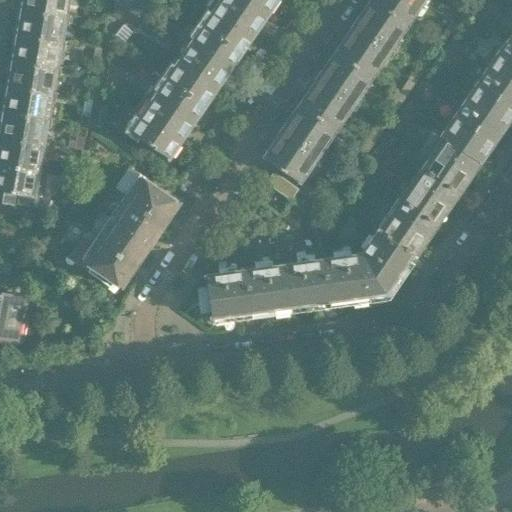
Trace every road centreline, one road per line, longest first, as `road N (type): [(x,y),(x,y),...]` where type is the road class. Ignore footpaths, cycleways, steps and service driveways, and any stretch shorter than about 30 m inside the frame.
road 1 (residential): [(511,179),(409,324),(385,334),(141,367)]
road 2 (residential): [(342,0),(250,133),(221,197),(149,304),(141,367)]
road 3 (residential): [(141,367),(0,388)]
